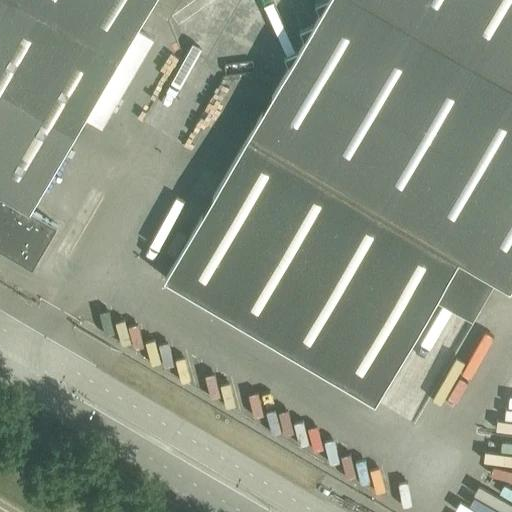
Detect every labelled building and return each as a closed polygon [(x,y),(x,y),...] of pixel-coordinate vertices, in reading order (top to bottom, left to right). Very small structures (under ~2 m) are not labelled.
[(0,0),(0,190),(31,209),(103,87),(137,29),(150,7),(168,18),(178,0),(0,0)] [(511,0),(328,0),(279,83),(248,136),(459,259),(511,290),(511,287),(511,0)] [(459,259),(248,136),(165,278),(376,402),(459,259)] [(31,209),(0,190),(0,246),(33,266),(57,225),(31,209)] [(416,338),(439,352),(463,311),(439,297),(416,338)]
